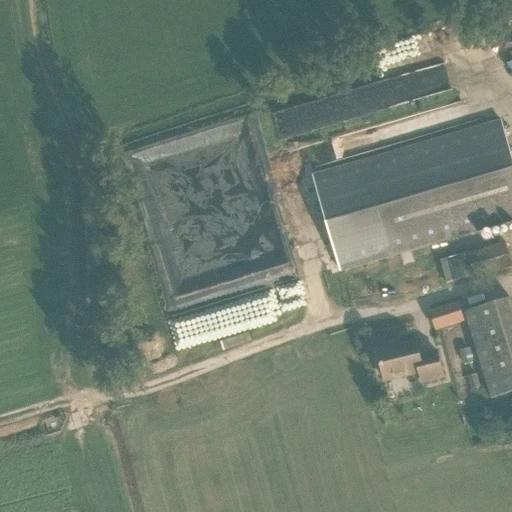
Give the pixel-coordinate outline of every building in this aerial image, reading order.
[(339,271),(511,220),(511,163),(499,119),(311,174),(339,271)] [(476,278),(511,268),(505,243),(469,253),(476,278)] [(511,392),(511,304),(510,300),(464,313),(490,399),(511,392)] [(464,322),(457,302),(429,311),(435,331),(464,322)] [(420,383),(442,378),(435,351),(418,356),(414,342),(376,351),(383,380),(418,372),(420,383)] [(459,351),(463,364),(473,362),(470,348),(459,351)] [(468,378),(471,388),(479,386),(476,375),(468,377),(468,378)]
